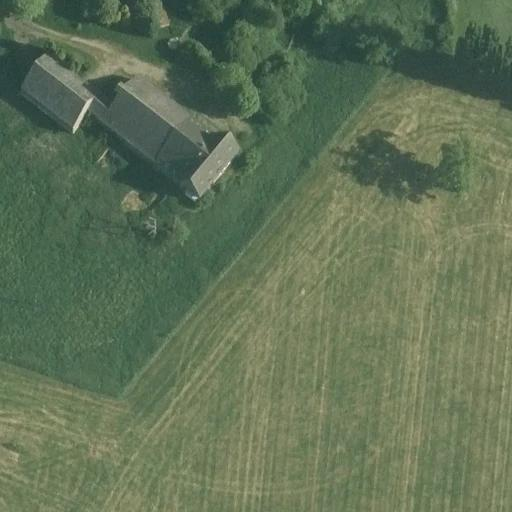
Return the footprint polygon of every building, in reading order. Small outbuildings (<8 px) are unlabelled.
[(165,13),(149,18),(155,34),(171,29),(165,13)] [(102,102),(50,62),(22,95),(74,137),(90,118),(102,102)] [(218,144),(141,84),(116,112),(102,128),(181,190),(218,144)] [(116,112),(102,102),(90,118),(102,128),(116,112)] [(218,144),(181,190),(191,198),(188,201),(197,207),(201,202),(203,204),(239,158),(219,142),(218,144)]
